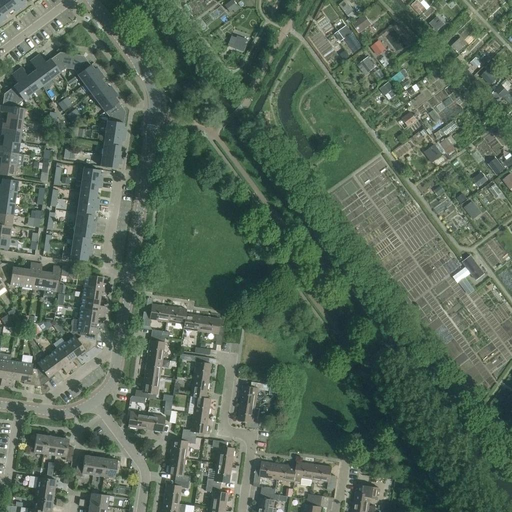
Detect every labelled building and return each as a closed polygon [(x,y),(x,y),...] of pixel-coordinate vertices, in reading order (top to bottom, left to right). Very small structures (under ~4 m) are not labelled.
[(13,0),(0,0),(8,12),(13,9),(15,11),(19,8),(13,0)] [(0,0),(0,19),(1,21),(6,18),(4,15),(8,12),(0,0)] [(351,20),(357,15),(348,2),(342,7),(351,20)] [(364,13),(351,22),(358,32),(371,23),(364,13)] [(26,16),(22,18),(28,26),(32,24),(26,16)] [(63,18),(58,21),(61,27),(67,25),(63,18)] [(333,34),(340,41),(352,30),(345,23),(333,34)] [(473,50),(480,44),(476,39),(469,46),(473,50)] [(377,56),(386,49),(379,40),(370,47),(377,56)] [(60,54),(56,57),(65,68),(73,70),(82,57),(60,54)] [(39,55),(35,58),(50,79),(60,72),(65,68),(56,57),(55,56),(50,60),(50,59),(46,63),(39,55)] [(355,66),(364,74),(374,63),(366,55),(355,66)] [(383,55),(378,58),(383,68),(388,64),(383,55)] [(85,61),(82,57),(73,70),(77,75),(90,65),(86,60),(85,61)] [(50,79),(35,58),(30,62),(36,70),(32,73),(41,86),(50,79)] [(90,65),(77,75),(84,84),(100,73),(96,68),(94,70),(90,65)] [(389,76),(399,90),(407,85),(404,79),(409,76),(403,67),(389,76)] [(21,68),(16,72),(32,93),(41,86),(32,73),(27,76),(21,68)] [(13,87),(11,89),(20,102),(23,100),(32,93),(16,72),(11,75),(18,84),(13,87)] [(100,73),(84,84),(91,93),(104,84),(101,79),(103,78),(100,73)] [(389,80),(379,87),(387,100),(397,93),(389,80)] [(107,88),(104,84),(91,93),(98,103),(113,91),(110,86),(107,88)] [(5,95),(3,106),(17,108),(17,104),(20,102),(11,89),(8,91),(9,92),(5,95)] [(113,91),(98,103),(105,112),(118,102),(114,98),(117,96),(113,91)] [(62,111),(72,104),(67,97),(57,104),(62,111)] [(121,108),(118,102),(105,112),(109,117),(108,121),(122,123),(123,112),(120,108),(121,108)] [(3,106),(0,105),(0,111),(7,113),(6,118),(22,120),(24,109),(17,108),(3,106)] [(71,123),(80,116),(75,109),(66,116),(71,123)] [(398,118),(402,127),(416,121),(413,112),(398,118)] [(22,120),(6,118),(6,123),(2,123),(2,129),(21,132),(22,120)] [(451,120),(440,128),(445,134),(456,125),(451,120)] [(107,121),(105,132),(125,135),(125,129),(122,129),(123,123),(122,123),(108,121),(107,121)] [(66,135),(78,137),(79,129),(67,127),(66,135)] [(437,139),(444,134),(440,128),(433,133),(437,139)] [(21,132),(2,129),(1,135),(4,135),(3,141),(19,143),(21,132)] [(105,132),(104,144),(120,146),(120,141),(124,141),(125,135),(105,132)] [(447,153),(454,149),(445,135),(438,139),(447,153)] [(0,145),(0,151),(18,154),(19,143),(3,141),(2,146),(0,145)] [(433,161),(444,152),(434,141),(424,150),(433,161)] [(104,144),(102,155),(121,158),(122,152),(119,151),(120,146),(104,144)] [(18,154),(0,151),(0,157),(1,158),(0,161),(0,163),(16,166),(18,154)] [(121,158),(102,155),(100,167),(116,169),(117,163),(120,164),(121,158)] [(492,158),(487,161),(496,174),(501,171),(492,158)] [(0,174),(14,177),(16,166),(0,163),(0,174)] [(82,179),(101,182),(102,177),(99,176),(99,170),(83,168),(82,179)] [(509,190),(511,187),(511,173),(511,171),(501,177),(509,190)] [(483,172),(474,181),(480,187),(489,178),(483,172)] [(0,190),(16,193),(18,181),(1,179),(1,185),(0,184),(0,190)] [(101,182),(82,179),(80,191),(96,193),(97,188),(100,188),(101,182)] [(494,183),(487,188),(495,198),(502,193),(494,183)] [(16,193),(0,190),(0,202),(14,204),(16,193)] [(80,191),(78,202),(98,205),(98,199),(95,199),(96,193),(80,191)] [(470,199),(462,207),(473,218),(481,211),(470,199)] [(0,213),(12,215),(14,204),(0,202),(0,213)] [(98,205),(78,202),(77,213),(93,216),(93,211),(97,211),(98,205)] [(67,218),(68,210),(57,210),(57,218),(67,218)] [(12,215),(0,213),(0,225),(11,227),(12,215)] [(77,213),(75,225),(94,228),(95,222),(92,221),(93,216),(77,213)] [(0,236),(9,238),(11,227),(0,225),(0,236)] [(94,228),(75,225),(73,236),(89,239),(90,233),(93,234),(94,228)] [(31,241),(36,242),(38,234),(32,233),(31,237),(28,237),(28,240),(31,240),(31,241)] [(9,238),(0,236),(0,248),(7,250),(9,238)] [(89,239),(73,236),(72,248),(91,250),(92,244),(89,244),(89,239)] [(36,242),(31,241),(27,241),(26,245),(30,245),(29,249),(35,250),(36,242)] [(91,250),(72,248),(70,259),(86,261),(87,256),(90,256),(91,250)] [(472,257),(465,262),(463,263),(476,280),(484,274),(472,257)] [(21,287),(24,269),(18,268),(18,266),(1,263),(6,280),(10,281),(9,285),(21,287)] [(24,269),(21,287),(32,289),(36,264),(30,263),(29,270),(24,269)] [(42,265),(36,264),(32,289),(43,290),(46,272),(41,272),(42,265)] [(46,272),(43,290),(43,295),(54,297),(55,292),(58,292),(59,283),(60,276),(61,269),(59,269),(59,267),(53,266),(52,273),(46,272)] [(62,266),(61,269),(60,276),(68,277),(69,267),(62,266)] [(103,277),(85,275),(83,286),(108,290),(109,284),(102,283),(103,277)] [(458,280),(467,295),(475,290),(466,275),(458,280)] [(83,286),(82,298),(99,300),(100,295),(107,296),(108,290),(83,286)] [(99,300),(82,298),(80,309),(104,313),(105,307),(98,306),(99,300)] [(166,322),(169,307),(151,304),(150,313),(145,312),(143,326),(149,326),(150,320),(166,322)] [(166,322),(183,324),(184,325),(185,314),(186,310),(169,307),(166,322)] [(104,313),(80,309),(78,320),(96,323),(97,317),(104,318),(104,313)] [(184,325),(183,324),(183,329),(200,332),(202,317),(185,314),(184,325)] [(220,319),(202,317),(200,332),(216,334),(215,341),(222,342),(224,328),(219,327),(220,319)] [(96,323),(78,320),(72,319),(70,332),(80,337),(95,346),(98,329),(95,328),(96,323)] [(169,333),(151,330),(151,335),(164,337),(164,338),(168,338),(169,333)] [(149,340),(147,358),(162,360),(164,343),(164,342),(164,338),(164,337),(151,335),(150,340),(149,340)] [(74,336),(65,343),(75,357),(80,354),(81,356),(95,346),(80,337),(77,339),(74,336)] [(75,357),(65,343),(55,350),(70,370),(75,366),(71,361),(75,357)] [(70,370),(55,350),(46,357),(57,371),(61,368),(66,373),(70,370)] [(0,353),(0,377),(1,378),(0,385),(6,386),(9,361),(10,355),(0,353)] [(193,379),(208,382),(210,364),(208,364),(209,358),(194,356),(193,362),(195,362),(193,379)] [(39,367),(36,369),(40,387),(54,376),(52,374),(57,371),(46,357),(37,364),(39,367)] [(147,358),(144,375),(159,377),(162,360),(147,358)] [(9,361),(6,386),(11,387),(12,380),(18,381),(21,363),(9,361)] [(21,363),(18,381),(24,382),(23,384),(40,387),(36,369),(32,369),(32,365),(21,363)] [(142,391),(135,390),(134,397),(135,397),(148,399),(149,394),(157,395),(159,377),(144,375),(142,391)] [(208,382),(193,379),(190,397),(195,397),(205,399),(205,398),(208,382)] [(240,404),(255,406),(258,390),(268,391),(269,385),(251,382),(251,387),(243,386),(240,404)] [(195,397),(193,414),(208,417),(210,399),(205,398),(205,399),(195,397)] [(255,406),(240,404),(238,421),(246,422),(245,427),(259,429),(260,423),(253,422),(255,406)] [(145,429),(147,414),(130,412),(127,427),(145,429)] [(165,417),(147,414),(145,429),(162,432),(165,417)] [(182,429),(182,436),(195,438),(196,433),(205,434),(208,417),(193,414),(190,431),(182,429)] [(502,437),(501,438),(509,443),(511,438),(511,434),(506,430),(506,431),(503,429),(498,435),(502,437)] [(44,454),(46,436),(32,434),(31,441),(34,441),(33,452),(44,454)] [(57,438),(46,436),(44,454),(55,456),(57,438)] [(172,439),(170,457),(185,459),(187,443),(194,444),(195,438),(182,436),(181,441),(172,439)] [(57,438),(55,456),(65,457),(64,460),(71,462),(73,448),(67,447),(68,440),(57,438)] [(226,442),(213,441),(212,447),(218,448),(216,464),(231,466),(234,448),(225,447),(226,442)] [(77,462),(75,476),(82,477),(82,474),(92,475),(95,458),(84,456),(83,463),(77,462)] [(185,459),(170,457),(167,475),(175,476),(175,481),(188,483),(189,476),(182,475),(185,459)] [(106,459),(95,458),(92,475),(103,477),(106,459)] [(106,459),(103,477),(114,479),(116,467),(119,468),(120,461),(106,459)] [(277,479),(279,464),(261,462),(260,470),(255,469),(253,483),(260,484),(261,477),(277,479)] [(297,462),(296,467),(295,477),(294,482),(301,483),(302,478),(312,480),(314,465),(297,462)] [(231,466),(216,464),(214,480),(207,479),(206,485),(220,487),(220,482),(228,484),(231,466)] [(279,464),(277,479),(294,482),(295,477),(296,467),(279,464)] [(314,465),(312,480),(328,482),(327,489),(333,490),(335,476),(331,475),(332,467),(314,465)] [(33,467),(32,474),(40,475),(41,468),(33,467)] [(27,488),(34,488),(35,476),(28,475),(27,488)] [(37,477),(36,488),(53,491),(56,477),(43,475),(42,478),(37,477)] [(188,483),(175,481),(174,485),(166,484),(163,502),(178,504),(181,488),(187,489),(188,483)] [(220,487),(206,485),(205,491),(212,492),(209,509),(224,511),(227,493),(219,492),(220,487)] [(36,488),(34,499),(52,502),(53,491),(36,488)] [(378,491),(364,489),(363,494),(355,492),(353,510),(366,511),(374,511),(375,507),(369,506),(370,496),(377,497),(378,491)] [(91,490),(89,504),(107,507),(109,496),(97,494),(98,491),(91,490)] [(260,498),(257,511),(272,511),(275,500),(278,501),(279,495),(275,495),(261,493),(260,498)] [(28,509),(46,511),(50,511),(52,502),(34,499),(33,509),(28,509)] [(306,505),(304,511),(320,511),(321,507),(320,507),(321,502),(308,500),(307,505),(306,505)] [(178,504),(163,502),(161,511),(183,511),(185,505),(178,504)]
